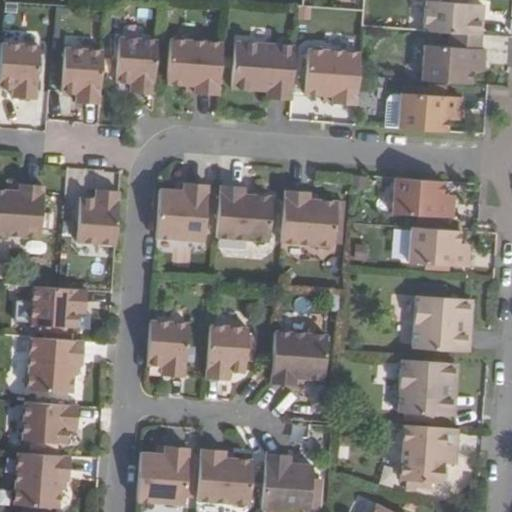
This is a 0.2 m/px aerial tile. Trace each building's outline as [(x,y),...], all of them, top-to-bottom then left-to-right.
[(448,33),(482,35),(484,6),(465,5),(465,0),(452,0),(453,4),(427,2),(424,31),(448,33)] [(156,88),(160,34),(121,32),(118,76),(133,76),(132,83),(141,83),(141,87),(156,88)] [(447,46),(481,49),(482,35),(448,33),(447,46)] [(221,93),(225,43),(192,40),(189,35),(181,35),(179,39),(173,39),(169,82),(185,82),(196,83),(196,88),(196,92),(221,93)] [(269,85),(268,89),(268,94),(294,97),(298,43),(239,37),(234,85),(258,88),(258,84),(269,85)] [(421,79),(472,83),(472,71),(473,64),(485,64),(486,49),(481,49),(447,46),(424,44),(421,79)] [(41,48),(4,45),(0,90),(15,91),(14,96),(23,97),(23,102),(38,104),(41,48)] [(102,106),(106,51),(67,48),(64,92),(77,92),(77,98),(86,98),(86,104),(102,106)] [(330,101),(342,102),(358,103),(360,75),(361,58),(356,58),(354,54),(348,53),(343,57),(310,55),(305,107),(329,110),(329,107),(330,101)] [(401,94),(398,128),(448,132),(449,120),(450,112),(463,113),(463,98),(401,94)] [(455,216),(456,201),(444,201),(444,194),(445,181),(395,177),(392,212),(455,216)] [(0,189),(0,237),(5,237),(10,234),(43,236),(46,185),(22,182),(22,186),(21,191),(10,190),(0,189)] [(174,182),(173,192),(183,192),(184,183),(174,182)] [(161,191),(158,238),(204,241),(208,185),(184,183),(183,192),(173,192),(161,191)] [(223,184),(219,236),(251,239),(256,245),(262,245),(266,240),(270,241),(274,197),(259,196),(247,195),(248,190),(248,186),(223,184)] [(310,200),(310,195),(310,189),(287,187),(283,241),(314,243),(318,250),(327,250),(330,245),(334,245),(337,201),(320,200),(310,200)] [(118,247),(122,193),(107,192),(106,197),(98,197),(98,202),(83,202),(80,245),(118,247)] [(469,268),(470,252),(459,251),(460,244),(461,231),(411,228),(407,262),(469,268)] [(61,291),(34,289),(31,328),(36,328),(42,328),(41,333),(41,334),(66,336),(66,329),(76,330),(77,315),(82,316),(83,307),(88,308),(89,292),(61,291)] [(412,350),(464,354),(466,320),(472,320),(475,315),(476,310),(470,302),(417,298),(412,350)] [(88,308),(83,307),(82,316),(77,315),(76,330),(91,331),(92,316),(87,316),(88,308)] [(466,320),(464,354),(473,354),(475,315),(472,320),(466,320)] [(190,327),(152,324),(149,369),(161,370),(161,376),(171,376),(171,381),(186,381),(190,327)] [(249,331),(212,329),(208,384),(222,385),(223,380),(232,381),(232,375),(246,376),(249,331)] [(309,335),(276,333),(273,386),(297,387),(297,383),(297,378),(309,379),(325,379),(328,336),(323,336),(320,331),(313,331),(309,335)] [(85,348),(31,345),(29,373),(24,377),(23,384),(28,388),(27,392),(71,395),(72,380),(73,368),(79,368),(84,368),(85,348)] [(391,415),(442,419),(445,386),(449,387),(453,382),(454,373),(450,365),(397,361),(391,415)] [(450,419),(453,382),(449,387),(445,386),(442,419),(450,419)] [(80,409),(26,405),(23,441),(68,444),(69,432),(75,432),(75,423),(80,424),(80,409)] [(450,473),(445,468),(445,455),(458,455),(460,430),(407,427),(403,482),(441,484),(449,481),(450,473)] [(167,459),(167,450),(156,449),(155,458),(167,459)] [(142,458),(139,505),(185,508),(189,452),(167,450),(167,459),(155,458),(142,458)] [(281,450),(281,458),(291,460),(291,451),(281,450)] [(226,463),(226,458),(227,453),(202,451),(199,503),(232,506),(237,511),(243,511),(247,507),(250,507),(254,464),(237,463),(226,463)] [(291,460),(281,458),(267,458),(264,506),(310,508),(314,451),(291,451),(291,460)] [(456,467),(458,455),(445,455),(445,468),(456,467)] [(60,483),(65,483),(68,483),(70,460),(19,456),(16,489),(10,493),(10,500),(14,504),(14,508),(57,511),(59,495),(60,483)]
